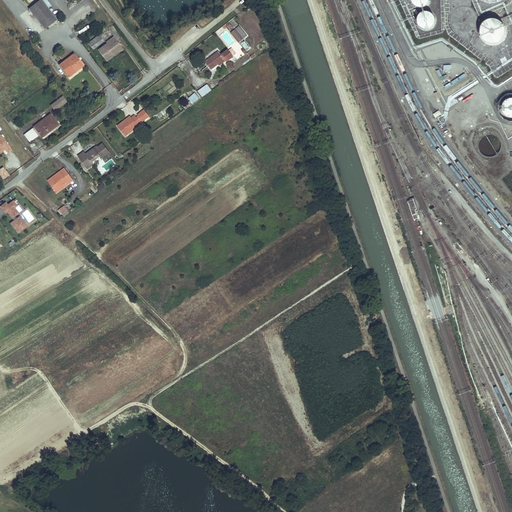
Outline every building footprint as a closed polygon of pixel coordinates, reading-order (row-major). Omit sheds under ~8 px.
[(42,0),(38,0),(29,7),(45,28),(57,19),(42,0)] [(429,12),(426,12),(424,12),(422,13),(420,15),(419,17),(418,19),(418,21),(419,24),(420,26),(421,27),(424,29),(426,29),(428,29),(430,28),(432,27),(434,25),(435,23),(435,21),(435,18),(434,16),(433,14),(431,13),(429,12)] [(495,19),(492,19),(490,19),(487,20),(485,22),(483,24),(482,26),(481,29),(480,32),(481,34),(482,37),(483,39),(485,41),(487,43),(490,44),(492,44),(495,44),(498,43),(500,42),(502,40),(504,38),(505,36),(505,33),(505,30),(505,28),(504,25),(502,23),(500,21),(498,20),(495,19)] [(239,25),(230,32),(239,43),(247,36),(239,25)] [(101,37),(90,45),(94,51),(105,43),(101,37)] [(108,45),(110,48),(118,42),(115,38),(107,44),(108,45)] [(107,62),(112,59),(110,56),(122,48),(118,42),(110,48),(108,45),(99,51),(107,62)] [(203,59),(209,67),(216,62),(223,57),(224,59),(231,54),(226,47),(219,52),(217,49),(203,59)] [(110,56),(112,59),(124,50),(122,48),(110,56)] [(61,66),(67,75),(74,70),(77,73),(84,67),(75,55),(61,66)] [(67,75),(70,78),(77,73),(74,70),(67,75)] [(212,89),(208,83),(198,91),(202,97),(212,89)] [(200,99),(195,92),(188,98),(190,100),(193,104),(200,99)] [(66,102),(62,97),(51,105),(55,111),(66,102)] [(511,98),(509,99),(506,100),(504,102),(503,105),(502,108),(503,111),(504,113),(506,115),(508,117),(511,118),(511,117),(511,98)] [(142,120),(143,121),(150,116),(144,108),(137,113),(138,114),(142,120)] [(24,135),(30,142),(40,134),(42,137),(58,125),(50,114),(24,135)] [(117,125),(125,135),(129,133),(127,131),(136,124),(137,126),(141,123),(140,121),(136,116),(135,114),(132,117),(130,115),(117,125)] [(129,133),(137,126),(136,124),(127,131),(129,133)] [(501,149),(501,146),(501,142),(499,139),(496,136),(493,135),(490,134),(486,135),(483,136),(480,139),(479,142),(478,146),(479,149),(480,152),(483,155),(486,157),(490,157),(493,157),(496,155),(499,152),(501,149)] [(12,150),(1,135),(0,135),(0,152),(3,151),(2,150),(4,148),(5,149),(8,153),(12,150)] [(84,152),(78,156),(87,169),(93,165),(92,163),(100,156),(101,158),(109,153),(103,144),(98,147),(97,146),(86,154),(84,152)] [(0,176),(2,180),(9,176),(3,167),(0,168),(0,176)] [(56,193),(64,188),(62,186),(67,182),(65,180),(70,176),(64,169),(47,181),(56,193)] [(64,188),(73,180),(70,176),(65,180),(67,182),(62,186),(64,188)] [(96,187),(99,191),(105,187),(102,183),(96,187)] [(11,219),(22,211),(13,200),(7,204),(5,202),(0,205),(0,208),(4,214),(7,212),(11,219)] [(64,205),(57,210),(63,218),(70,213),(64,205)] [(9,223),(17,234),(27,226),(19,216),(9,223)] [(464,260),(469,255),(457,242),(452,246),(464,260)]
